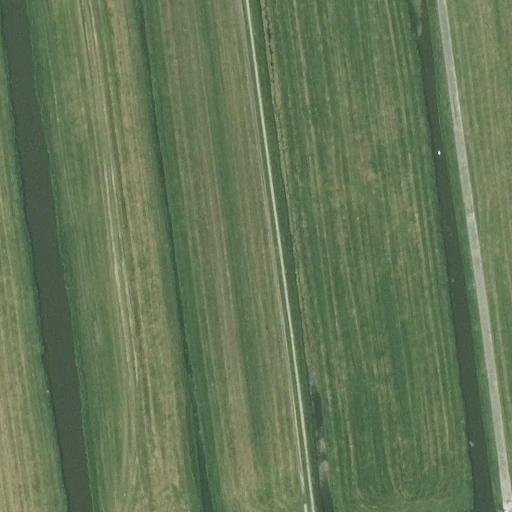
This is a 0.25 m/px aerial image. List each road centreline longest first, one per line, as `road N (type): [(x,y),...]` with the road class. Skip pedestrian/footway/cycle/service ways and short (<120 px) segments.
road 1 (track): [(506,511),(434,0)]
road 2 (track): [(309,511),(242,0)]
